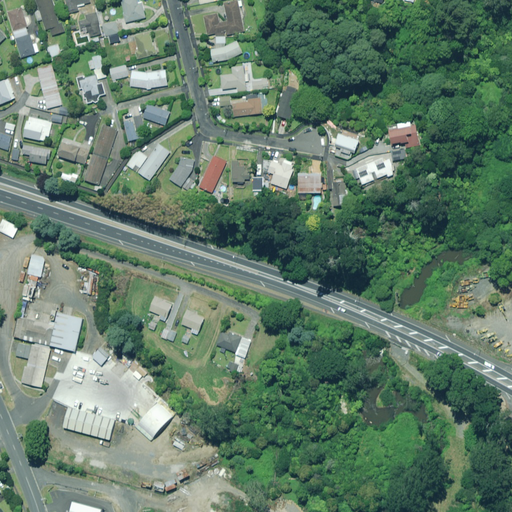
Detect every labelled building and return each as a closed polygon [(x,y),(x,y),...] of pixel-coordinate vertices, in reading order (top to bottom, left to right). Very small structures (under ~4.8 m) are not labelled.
[(62,34),(52,0),(37,0),(40,12),(36,13),(38,22),(43,20),(46,31),(51,30),(52,36),(62,34)] [(65,0),(69,14),(79,12),(78,6),(90,4),(88,0),(65,0)] [(139,4),(137,0),(121,0),(122,0),(127,23),(146,19),(143,3),(139,4)] [(214,63),(229,60),(244,53),(238,42),(226,47),(227,36),(244,32),(238,0),(225,3),(228,21),(220,23),(218,15),(205,17),(208,36),(217,34),(217,37),(217,49),(211,50),(214,63)] [(28,27),(23,8),(8,12),(21,58),(40,53),(37,41),(33,43),(30,34),(29,35),(27,27),(28,27)] [(100,26),(97,13),(86,16),(87,19),(79,21),(81,31),(87,30),(89,38),(102,35),(103,37),(109,36),(111,44),(121,42),(119,33),(120,33),(117,22),(100,26)] [(145,36),(145,34),(135,37),(139,52),(136,53),(138,60),(157,54),(155,46),(154,46),(150,34),(145,36)] [(62,56),(59,45),(48,48),(51,59),(62,56)] [(107,78),(101,56),(93,58),(94,61),(89,62),(91,70),(95,69),(96,76),(85,79),(85,77),(77,79),(80,90),(83,90),(87,105),(100,101),(99,96),(106,95),(103,84),(99,85),(98,80),(107,78)] [(63,116),(78,117),(79,108),(63,104),(53,66),(38,69),(45,99),(29,95),(25,106),(52,114),(53,114),(52,122),(62,123),(63,116)] [(129,77),(127,66),(111,70),(113,81),(129,77)] [(250,81),(247,66),(232,68),(233,75),(221,77),(223,90),(238,88),(238,92),(241,91),(247,90),(246,82),(250,81)] [(131,87),(148,88),(148,91),(152,91),(152,89),(153,89),(169,86),(167,71),(149,73),(133,71),(131,87)] [(269,89),(268,79),(263,79),(263,82),(253,83),(254,91),(269,89)] [(0,105),(16,99),(9,80),(0,83),(0,105)] [(298,95),(284,91),(278,117),(292,120),(298,95)] [(231,106),(231,97),(220,98),(221,107),(231,106)] [(264,114),(262,98),(248,100),(249,103),(234,104),(235,117),(264,114)] [(171,113),(149,105),(144,118),(166,126),(171,113)] [(145,129),(142,116),(132,118),(133,122),(125,124),(129,142),(140,139),(138,130),(145,129)] [(53,123),(29,117),(24,137),(45,142),(47,136),(49,137),(53,123)] [(422,146),(418,125),(390,131),(393,146),(410,143),(411,148),(422,146)] [(118,130),(104,126),(86,181),(100,185),(112,147),(118,130)] [(13,137),(0,133),(0,148),(8,151),(13,137)] [(361,141),(341,134),(337,145),(357,151),(361,141)] [(83,145),(65,139),(59,157),(86,165),(93,144),(84,141),(83,145)] [(171,153),(160,145),(140,173),(151,181),(171,153)] [(51,151),(25,146),(23,154),(32,156),(30,162),(48,165),(51,151)] [(408,159),(407,150),(392,152),(394,162),(408,159)] [(148,158),(139,152),(129,166),(134,170),(137,165),(141,168),(148,158)] [(227,162),(213,156),(200,187),(214,193),(227,162)] [(183,187),(189,192),(195,182),(189,178),(194,170),(196,161),(183,158),(182,163),(171,180),(183,187)] [(396,175),(395,172),(389,159),(358,171),(364,185),(371,182),(373,187),(379,185),(377,179),(388,175),(389,178),(396,175)] [(296,164),(285,161),(284,165),(273,162),(269,173),(275,175),(272,184),(288,189),(296,164)] [(245,162),(233,162),(233,189),(245,189),(245,182),(251,182),(251,173),(245,173),(245,162)] [(329,190),(334,189),(335,207),(348,206),(346,182),(336,183),(335,170),(327,171),(329,190)] [(79,176),(74,174),(73,177),(65,174),(63,179),(77,183),(79,176)] [(323,174),(300,174),(300,194),(323,194),(323,174)] [(254,191),(255,191),(255,196),(259,196),(259,192),(264,192),(265,188),(270,188),(270,184),(264,183),(264,178),(255,178),(254,191)] [(19,228),(4,221),(0,230),(14,237),(19,228)] [(50,258),(36,255),(32,276),(46,279),(50,258)] [(102,296),(105,271),(95,268),(93,272),(100,274),(98,296),(102,296)] [(89,280),(81,279),(79,289),(87,290),(89,280)] [(173,302),(156,295),(150,309),(167,316),(173,302)] [(206,319),(187,310),(183,321),(201,329),(206,319)] [(87,319),(64,314),(57,347),(80,352),(87,319)] [(16,339),(57,347),(61,326),(20,317),(16,339)] [(158,322),(152,320),(149,328),(155,331),(158,322)] [(176,333),(165,329),(162,338),(173,342),(176,333)] [(239,341),(224,334),(219,343),(234,350),(239,341)] [(190,338),(184,336),(181,342),(188,344),(190,338)] [(54,351),(21,343),(18,355),(31,359),(25,384),(45,389),(54,351)] [(112,356),(102,348),(93,358),(103,366),(112,356)] [(240,367),(234,363),(229,372),(235,375),(240,367)] [(140,369),(135,364),(131,368),(135,373),(132,376),(139,383),(143,380),(145,382),(152,375),(143,366),(140,369)] [(172,408),(164,402),(161,406),(169,412),(172,408)] [(120,420),(72,406),(66,427),(115,441),(120,420)] [(108,511),(109,509),(75,502),(73,511),(108,511)]
